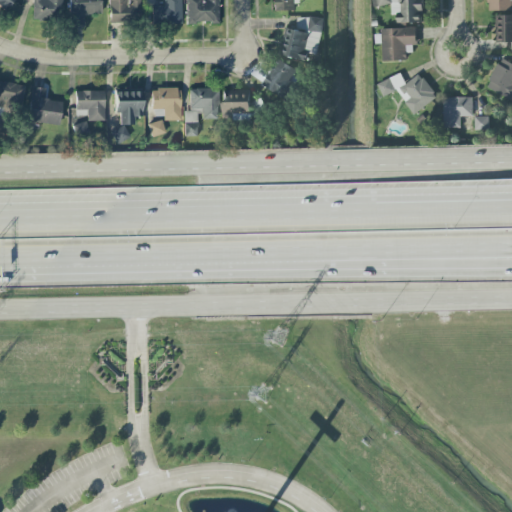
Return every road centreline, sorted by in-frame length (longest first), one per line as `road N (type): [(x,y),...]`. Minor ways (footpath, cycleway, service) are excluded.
road 1 (primary): [(0,306),(511,294)]
road 2 (motorway): [(377,215),(0,224)]
road 3 (primary): [(358,168),(0,174)]
road 4 (motorway): [(0,262),(307,256)]
road 5 (residential): [(0,45),(46,58),(246,55)]
road 6 (motorway): [(307,256),(511,268)]
road 7 (motorway): [(307,256),(511,249)]
road 8 (primary): [(511,163),(358,168)]
road 9 (motorway): [(511,209),(377,215)]
